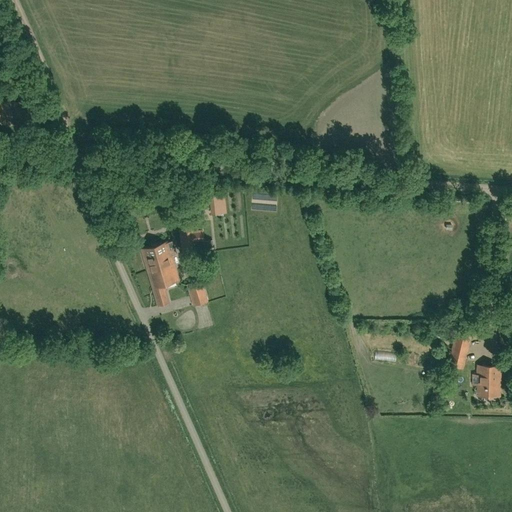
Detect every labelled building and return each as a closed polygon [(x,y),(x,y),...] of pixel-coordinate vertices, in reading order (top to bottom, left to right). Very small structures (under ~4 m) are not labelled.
[(0,123),(40,128),(42,110),(26,109),(28,95),(0,91),(0,123)] [(100,186),(110,183),(106,171),(96,175),(100,186)] [(116,227),(126,223),(122,211),(112,215),(116,227)] [(193,231),(192,223),(180,224),(183,250),(204,247),(202,230),(193,231)] [(142,249),(150,278),(159,275),(158,270),(166,268),(167,273),(176,270),(167,241),(142,249)] [(159,275),(150,278),(159,305),(169,302),(163,284),(179,280),(176,270),(167,273),(166,268),(158,270),(159,275)] [(188,284),(191,295),(194,305),(207,301),(201,280),(188,284)] [(466,345),(469,333),(457,329),(454,342),(466,345)] [(448,364),(449,364),(462,367),(466,351),(453,347),(448,364)] [(477,374),(473,374),(473,385),(477,385),(477,395),(500,396),(501,365),(477,365),(477,374)]
